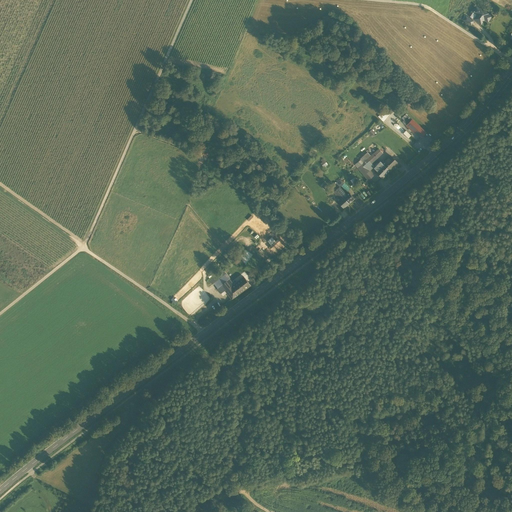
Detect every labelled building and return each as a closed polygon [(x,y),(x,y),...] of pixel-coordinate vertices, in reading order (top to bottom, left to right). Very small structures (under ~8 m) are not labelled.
[(473,19),(481,24),(485,18),(488,20),(491,16),(487,14),(487,13),(480,9),(476,7),(473,11),(477,13),(473,19)] [(463,20),(471,25),(473,21),(466,16),(463,20)] [(389,107),(394,112),(398,107),(393,103),(389,107)] [(404,123),(406,125),(412,120),(409,117),(405,122),(404,123)] [(415,131),(421,137),(425,132),(412,120),(406,125),(406,126),(413,132),(415,131)] [(369,170),(374,166),(371,163),(383,153),(379,149),(370,156),(363,163),(357,168),(364,175),(369,171),(369,170)] [(370,156),(368,153),(360,160),(363,163),(370,156)] [(390,156),(383,164),(389,171),(397,163),(390,156)] [(374,168),(376,170),(383,164),(380,161),(374,168)] [(389,171),(383,164),(376,170),(383,177),(389,171)] [(364,175),(368,180),(373,176),(369,171),(364,175)] [(332,180),(335,183),(340,176),(337,174),(332,180)] [(354,177),(350,180),(355,185),(359,182),(354,177)] [(339,187),(340,186),(341,186),(337,182),(328,190),(332,194),(334,192),(336,189),(339,187)] [(348,203),(354,199),(348,192),(346,195),(344,194),(344,193),(339,187),(336,189),(348,203)] [(338,202),(343,208),(348,203),(336,189),(334,192),(339,198),(340,198),(340,199),(338,202)] [(271,245),(268,247),(270,249),(279,241),(277,239),(275,241),(271,245)] [(239,258),(245,263),(252,255),(245,250),(239,258)] [(209,281),(212,284),(213,283),(226,273),(223,270),(218,273),(213,277),(214,277),(209,281)] [(213,283),(217,289),(221,286),(226,281),(229,279),(230,278),(226,273),(213,283)] [(227,293),(232,299),(236,296),(251,286),(244,277),(234,285),(231,287),(229,285),(229,284),(226,281),(221,286),(225,291),(227,293)]
